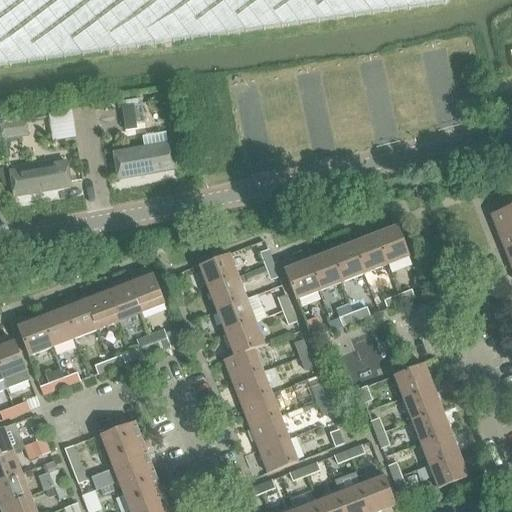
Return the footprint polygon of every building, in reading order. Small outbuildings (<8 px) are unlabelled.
[(0,0),(0,68),(71,58),(257,31),(383,13),(443,5),(449,0),(0,0)] [(137,132),(136,125),(143,124),(141,107),(134,108),(122,110),(125,133),(126,133),(137,132)] [(0,141),(0,142),(28,138),(25,119),(0,122),(0,141)] [(170,146),(114,156),(119,181),(175,172),(170,146)] [(15,199),(71,189),(67,164),(11,174),(15,199)] [(499,239),(511,234),(511,207),(490,216),(499,239)] [(376,237),(374,238),(386,268),(387,267),(409,259),(397,229),(384,234),(383,235),(376,237)] [(507,262),(508,262),(511,260),(511,234),(499,239),(507,262)] [(354,246),(352,246),(363,276),(366,275),(383,269),(384,269),(386,268),(374,238),(354,246)] [(332,254),(329,255),(341,285),(344,284),(363,276),(352,246),(332,254)] [(267,252),(260,255),(265,269),(273,266),(274,266),(273,262),(270,255),(269,252),(267,252)] [(311,262),(307,263),(318,293),(322,292),(341,285),(329,255),(311,262)] [(199,269),(208,291),(237,280),(228,257),(199,269)] [(295,302),(318,293),(307,263),(284,272),(295,302)] [(273,266),(265,269),(268,277),(270,283),(278,280),(279,279),(274,266),(273,266)] [(264,269),(245,277),(248,285),(268,277),(265,269),(264,269)] [(153,276),(131,284),(142,314),(165,306),(153,276)] [(217,313),(217,314),(246,302),(245,300),(238,282),(237,280),(208,291),(208,292),(217,313)] [(131,284),(108,293),(119,323),(142,314),(131,284)] [(411,292),(396,297),(400,306),(414,301),(411,292)] [(108,293),(86,302),(97,332),(119,323),(108,293)] [(255,296),(245,300),(246,302),(217,314),(225,336),(254,325),(254,322),(264,318),(255,296)] [(285,297),(277,300),(282,314),(285,313),(291,310),(286,297),(285,297)] [(386,312),(400,306),(396,297),(382,303),(386,312)] [(86,302),(64,310),(76,340),(97,332),(86,302)] [(356,313),(352,315),(355,323),(359,322),(369,318),(365,309),(356,313)] [(64,310),(42,319),(53,349),(76,340),(64,310)] [(285,313),(282,314),(288,328),(296,325),(297,324),(291,310),(285,313)] [(341,328),(355,323),(352,315),(337,320),(341,328)] [(30,358),(53,349),(42,319),(18,328),(30,358)] [(234,359),(254,351),(254,352),(264,348),(255,326),(254,325),(225,336),(234,359)] [(326,334),(322,326),(307,332),(311,340),(326,334)] [(165,329),(150,335),(153,343),(157,353),(172,347),(168,338),(165,329)] [(144,358),(157,353),(153,343),(150,335),(137,340),(141,348),(144,358)] [(294,346),(300,360),(308,357),(303,342),(294,346)] [(15,343),(0,348),(0,371),(7,391),(18,387),(14,377),(26,372),(15,343)] [(232,385),(232,386),(263,374),(254,352),(254,351),(234,359),(223,363),(232,385)] [(123,355),(108,361),(112,370),(127,364),(123,355)] [(308,357),(300,360),(305,374),(314,371),(308,357)] [(99,375),(112,370),(108,361),(96,365),(99,375)] [(401,401),(402,402),(432,390),(431,389),(423,367),(393,379),(401,401)] [(78,372),(64,378),(68,387),(82,381),(78,372)] [(241,407),(241,409),(272,397),(263,375),(263,374),(232,386),(241,407)] [(44,396),(68,387),(64,378),(41,387),(44,396)] [(312,391),(317,405),(326,401),(320,387),(312,391)] [(373,404),(368,389),(359,392),(364,407),(373,404)] [(410,424),(440,413),(440,412),(432,390),(402,402),(410,424)] [(250,430),(250,431),(280,419),(272,397),(241,409),(250,430)] [(36,398),(14,407),(17,416),(40,408),(36,398)] [(326,401),(317,405),(323,419),(331,415),(326,401)] [(7,420),(17,416),(14,407),(3,411),(7,420)] [(309,408),(287,416),(289,421),(310,412),(309,408)] [(419,446),(419,447),(449,435),(449,434),(440,413),(410,424),(419,446)] [(258,452),(259,453),(289,442),(281,420),(280,419),(250,431),(258,452)] [(370,422),(376,437),(384,434),(383,431),(379,419),(370,422)] [(119,469),(92,480),(96,493),(100,491),(112,487),(124,482),(123,480),(122,480),(152,468),(147,454),(141,439),(135,424),(105,435),(111,450),(117,465),(118,467),(119,469)] [(34,434),(37,443),(45,440),(40,427),(32,430),(34,434)] [(0,457),(12,453),(32,445),(37,443),(34,434),(9,444),(4,430),(0,431),(0,457)] [(343,446),(338,432),(329,435),(335,450),(343,446)] [(389,447),(384,434),(376,437),(381,450),(383,449),(389,447)] [(419,447),(428,470),(458,458),(449,435),(419,447)] [(50,454),(45,440),(37,443),(32,445),(37,459),(50,454)] [(289,442),(259,453),(268,476),(298,464),(289,442)] [(65,450),(71,465),(79,462),(74,447),(65,450)] [(347,453),(346,454),(350,463),(351,462),(364,457),(360,448),(347,453)] [(0,457),(0,483),(21,475),(12,453),(0,457)] [(336,468),(350,463),(346,454),(333,459),(336,468)] [(466,481),(458,458),(428,470),(437,492),(466,481)] [(71,465),(76,480),(85,477),(79,462),(71,465)] [(319,464),(306,469),(309,478),(323,473),(319,464)] [(387,468),(393,483),(402,480),(396,465),(387,468)] [(168,511),(163,498),(152,468),(122,480),(123,480),(124,482),(128,494),(134,509),(134,511),(168,511)] [(306,480),(309,478),(306,469),(302,471),(292,475),(296,484),(306,480)] [(49,474),(54,488),(62,485),(57,472),(49,474)] [(0,483),(0,508),(30,498),(21,475),(0,483)] [(87,482),(85,477),(76,480),(78,486),(87,482)] [(360,488),(369,511),(384,511),(395,508),(383,479),(360,488)] [(410,502),(402,480),(393,483),(402,506),(410,502)] [(258,488),(257,488),(260,497),(261,497),(274,492),(270,483),(258,488)] [(67,499),(62,485),(54,488),(59,502),(67,499)] [(112,487),(100,491),(103,498),(114,494),(112,487)] [(247,502),(260,497),(257,488),(244,493),(247,502)] [(369,511),(360,488),(340,495),(346,511),(369,511)] [(338,496),(319,503),(322,511),(346,511),(340,495),(338,496)] [(35,511),(30,498),(0,508),(0,511),(35,511)] [(297,511),(322,511),(319,503),(316,505),(297,511)]
